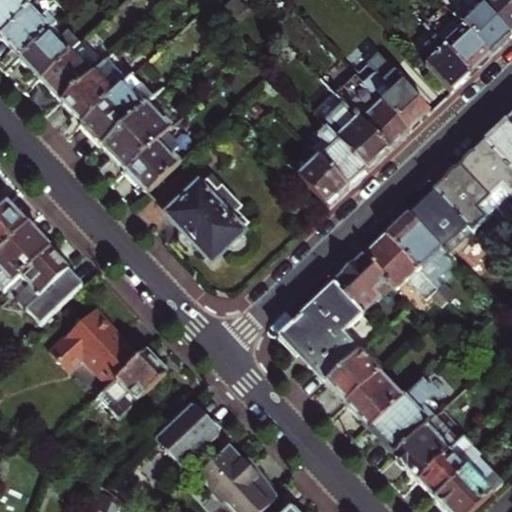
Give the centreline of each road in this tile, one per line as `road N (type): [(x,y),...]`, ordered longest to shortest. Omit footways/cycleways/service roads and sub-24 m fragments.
road 1 (residential): [(220,352),(511,77)]
road 2 (residential): [(220,352),(0,113)]
road 3 (residential): [(372,511),(220,352)]
